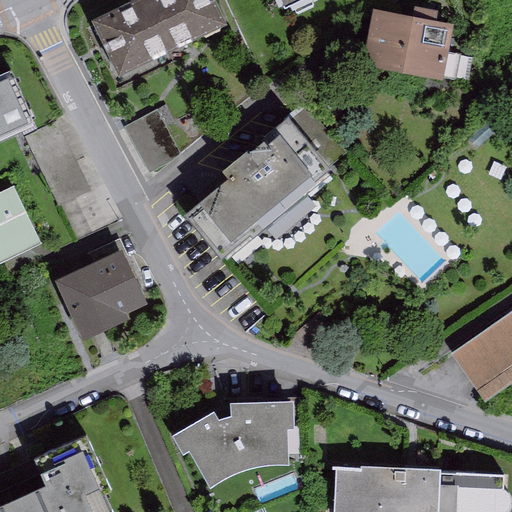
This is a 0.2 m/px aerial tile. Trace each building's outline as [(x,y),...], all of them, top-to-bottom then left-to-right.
[(210,0),(149,0),(91,28),(119,85),(227,33),(210,0)] [(266,0),(270,6),(277,3),(285,19),(324,0),(266,0)] [(362,70),(442,86),(453,31),(373,15),(362,70)] [(0,149),(33,135),(5,75),(0,76),(0,149)] [(161,114),(128,130),(148,172),(181,156),(161,114)] [(191,222),(225,263),(332,175),(291,125),(227,178),(234,186),(191,222)] [(13,190),(0,195),(0,266),(41,247),(13,190)] [(121,256),(55,287),(83,347),(128,327),(125,321),(147,311),(121,256)] [(511,315),(451,358),(485,407),(511,387),(511,315)] [(212,418),(172,442),(182,460),(188,457),(209,493),(214,490),(222,486),(229,482),(240,478),(252,474),(259,472),(269,472),(277,471),(288,472),(287,435),(293,436),(293,407),(274,409),(229,408),(231,422),(218,426),(212,418)] [(44,495),(17,507),(19,511),(105,511),(101,504),(109,500),(83,443),(32,467),(44,495)] [(360,474),(335,473),(333,511),(501,511),(503,482),(440,479),(440,474),(360,470),(360,474)]
